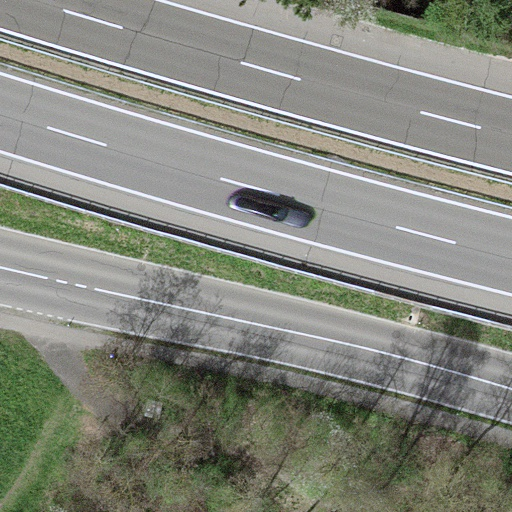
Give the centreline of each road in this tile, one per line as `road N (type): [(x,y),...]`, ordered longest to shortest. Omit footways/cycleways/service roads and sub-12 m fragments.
road 1 (motorway): [(511,144),(0,0)]
road 2 (motorway): [(0,119),(511,263)]
road 3 (secondary): [(511,399),(0,277)]
